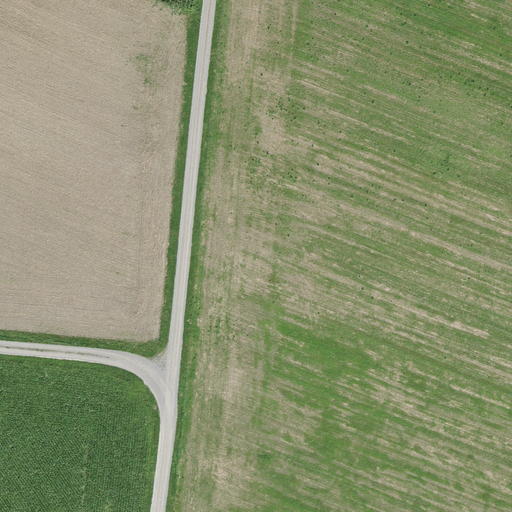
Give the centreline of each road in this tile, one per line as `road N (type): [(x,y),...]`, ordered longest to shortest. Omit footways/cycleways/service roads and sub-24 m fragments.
road 1 (track): [(209,0),(172,377)]
road 2 (track): [(157,511),(172,377),(125,361),(0,347)]
